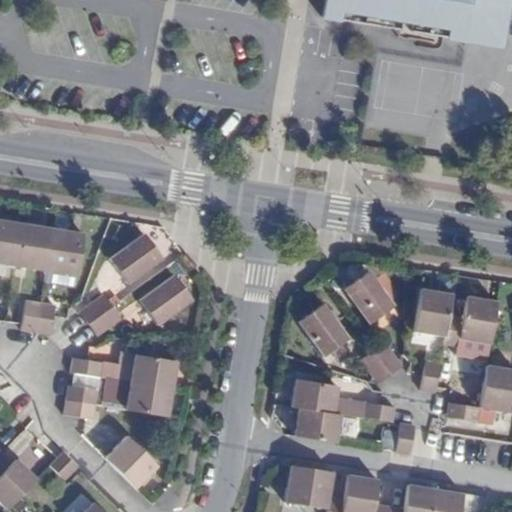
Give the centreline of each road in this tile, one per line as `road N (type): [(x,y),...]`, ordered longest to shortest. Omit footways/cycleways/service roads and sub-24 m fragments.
road 1 (residential): [(235,435),(511,479)]
road 2 (residential): [(0,342),(17,354),(66,432),(145,511)]
road 3 (tertiary): [(0,156),(159,182)]
road 4 (residential): [(235,435),(255,309)]
road 5 (tertiary): [(387,220),(511,240)]
